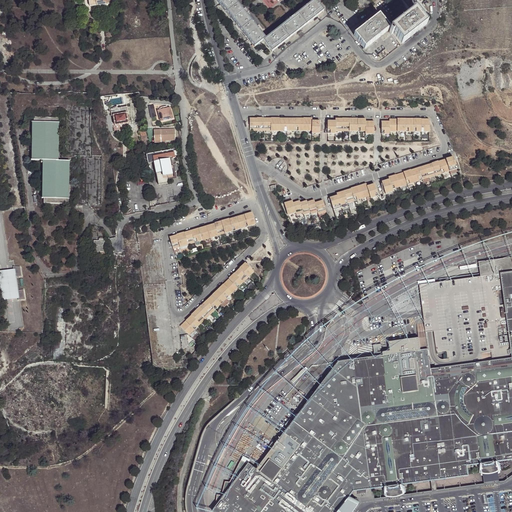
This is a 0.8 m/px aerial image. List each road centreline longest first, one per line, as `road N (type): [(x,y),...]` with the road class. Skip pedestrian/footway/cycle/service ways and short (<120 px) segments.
road 1 (unclassified): [(118,245),(126,218),(195,200),(168,0)]
road 2 (tertiary): [(275,282),(176,400),(129,511)]
road 3 (tertiary): [(142,511),(160,458),(204,384),(255,326),(293,302)]
road 4 (tertiary): [(511,183),(432,200),(315,247)]
road 5 (tertiary): [(333,271),(395,230),(511,198)]
road 6 (residential): [(433,0),(433,24),(386,63),(367,62),(345,34)]
road 7 (residential): [(345,34),(324,25),(272,67),(226,79)]
road 8 (residential): [(226,79),(264,201)]
